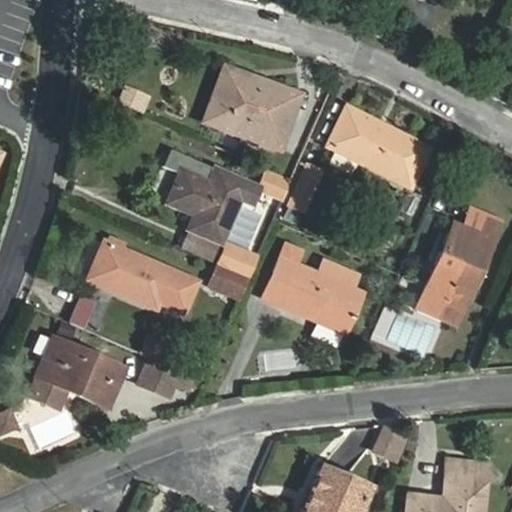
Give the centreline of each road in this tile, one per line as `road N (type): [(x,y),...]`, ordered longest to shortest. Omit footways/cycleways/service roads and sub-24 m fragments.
road 1 (residential): [(6,511),(180,435),(260,414),(511,389)]
road 2 (residential): [(511,136),(357,58),(145,0)]
road 3 (residential): [(58,0),(53,107),(30,242),(0,301)]
